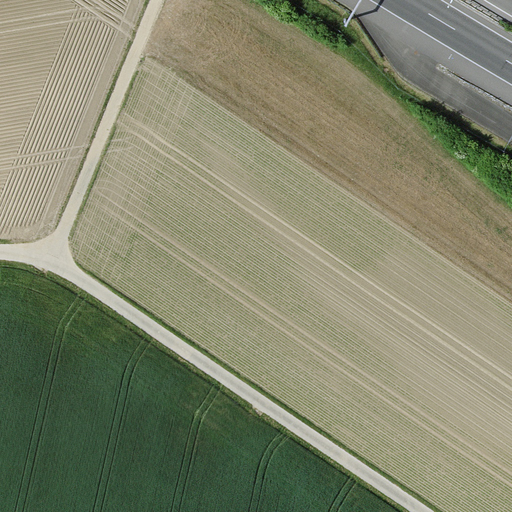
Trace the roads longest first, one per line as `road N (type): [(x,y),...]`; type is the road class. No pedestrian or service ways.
road 1 (track): [(422,511),(50,263)]
road 2 (track): [(50,263),(156,0)]
road 3 (motorway): [(406,0),(511,63)]
